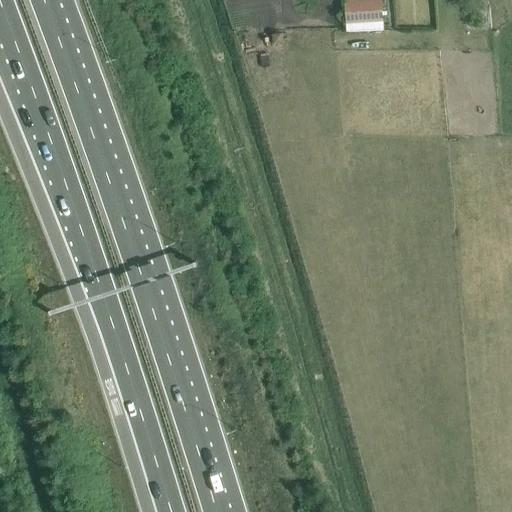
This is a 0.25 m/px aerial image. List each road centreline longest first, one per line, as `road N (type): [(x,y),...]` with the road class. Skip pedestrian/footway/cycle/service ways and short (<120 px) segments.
road 1 (trunk): [(215,511),(40,0)]
road 2 (trunk): [(0,9),(170,511)]
